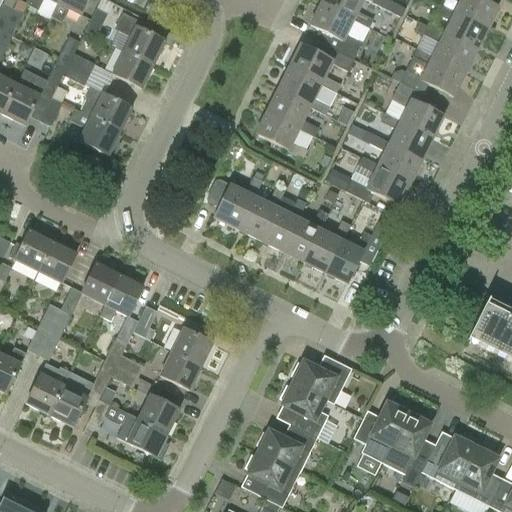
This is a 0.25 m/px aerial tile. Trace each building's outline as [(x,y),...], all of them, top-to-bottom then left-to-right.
[(44,0),(56,5),(58,0),(29,0),(26,7),(37,13),(43,0),(44,0)] [(58,0),(56,5),(50,19),(61,25),(68,11),(79,17),(87,0),(58,0)] [(356,14),(363,1),(363,0),(322,0),(320,5),(353,21),(352,22),(368,30),(372,22),(356,14)] [(363,0),(363,1),(379,9),(383,0),(363,0)] [(391,4),(383,0),(379,9),(387,12),(391,4)] [(458,0),(461,1),(454,14),(453,16),(486,32),(497,9),(477,0),(458,0)] [(1,5),(0,6),(0,33),(11,11),(1,5)] [(309,27),(318,32),(313,42),(329,49),(353,61),(368,30),(352,22),(353,21),(320,5),(309,27)] [(450,23),(443,36),(442,38),(475,54),(486,32),(453,16),(454,14),(438,7),(433,15),(450,23)] [(106,16),(95,10),(84,33),(95,38),(106,16)] [(11,11),(0,33),(11,39),(23,16),(11,11)] [(130,38),(123,53),(152,67),(164,44),(149,36),(152,30),(126,17),(120,29),(121,33),(130,38)] [(438,46),(432,58),(431,59),(431,60),(464,76),(475,54),(442,38),(443,36),(427,28),(427,29),(418,24),(413,32),(438,46)] [(0,60),(11,39),(0,33),(0,60)] [(73,56),(79,44),(67,38),(56,61),(67,67),(73,56)] [(16,55),(27,59),(31,49),(21,45),(16,55)] [(329,49),(324,59),(299,47),(288,69),(320,86),(320,87),(336,95),(340,87),(334,83),(324,78),(330,65),(347,73),(353,61),(329,49)] [(464,76),(431,60),(431,59),(432,58),(416,50),(404,74),(400,72),(393,74),(390,80),(423,96),(427,86),(452,99),(464,76)] [(152,67),(123,53),(111,76),(140,91),(152,67)] [(95,68),(73,56),(67,67),(90,78),(95,68)] [(56,88),(62,77),(67,67),(56,61),(45,84),(56,90),(56,88)] [(62,77),(84,88),(90,78),(67,67),(62,77)] [(288,69),(277,91),(309,107),(308,109),(325,118),(336,95),(320,87),(320,86),(288,69)] [(0,116),(15,87),(0,79),(0,116)] [(400,123),(399,124),(431,141),(443,118),(418,106),(423,96),(390,80),(390,81),(399,85),(383,115),(400,123)] [(15,87),(0,116),(24,128),(39,99),(15,87)] [(50,101),(118,134),(130,110),(101,96),(88,90),(83,98),(86,100),(80,111),(62,103),(66,93),(56,88),(56,90),(50,101)] [(302,123),(308,109),(309,107),(277,91),(266,113),(298,129),(297,131),(313,139),(318,130),(302,123)] [(50,129),(60,108),(72,114),(68,122),(84,130),(77,143),(113,161),(120,146),(117,145),(120,139),(117,137),(118,134),(50,101),(39,124),(50,129)] [(346,128),(352,115),(342,110),(336,122),(346,128)] [(291,144),(297,131),(298,129),(266,113),(254,136),(286,152),(285,153),(302,162),(307,152),(291,144)] [(395,132),(389,145),(388,147),(420,163),(431,141),(399,124),(400,123),(383,115),(379,124),(395,132)] [(384,154),(378,167),(377,169),(409,185),(420,163),(388,147),(389,145),(365,133),(361,142),(384,154)] [(398,208),(409,185),(377,169),(378,167),(362,159),(358,168),(357,167),(350,180),(340,175),(334,187),(345,192),(344,193),(368,205),(373,195),(398,208)] [(244,195),(229,187),(218,182),(214,183),(205,200),(207,204),(218,210),(213,220),(235,231),(252,199),(254,200),(261,183),(252,179),(244,195)] [(266,206),(254,200),(252,199),(235,231),(258,242),(274,210),(276,211),(282,199),(281,199),(283,194),(274,190),(266,206)] [(324,201),(332,205),(337,196),(328,192),(324,201)] [(296,201),(295,205),(282,199),(276,211),(274,210),(258,242),(280,253),(296,221),(298,222),(305,206),(296,201)] [(310,228),(298,222),(296,221),(280,253),(302,264),(318,232),(319,232),(327,216),(318,212),(310,228)] [(333,239),(319,232),(318,232),(302,264),(324,275),(341,243),(349,227),(340,223),(333,239)] [(55,239),(41,232),(38,238),(28,233),(14,262),(38,274),(52,244),(53,245),(55,239)] [(355,250),(341,243),(324,275),(346,286),(362,255),(363,255),(364,254),(375,260),(383,244),(363,234),(355,250)] [(0,263),(10,244),(0,238),(0,263)] [(52,244),(38,274),(61,285),(75,256),(53,245),(52,244)] [(81,295),(104,307),(119,278),(95,266),(81,295)] [(142,290),(119,278),(104,307),(98,318),(110,324),(115,312),(127,319),(142,290)] [(70,290),(60,311),(60,312),(49,334),(59,339),(81,295),(70,290)] [(511,320),(507,318),(505,320),(496,316),(497,313),(486,308),(489,302),(487,302),(470,337),(480,342),(478,347),(496,356),(498,351),(507,355),(505,360),(511,364),(511,320)] [(60,312),(60,311),(48,306),(37,329),(49,334),(60,312)] [(148,330),(137,324),(132,334),(143,339),(143,340),(150,343),(155,333),(148,330)] [(49,334),(37,329),(26,351),(37,357),(49,334)] [(171,354),(200,368),(212,345),(182,331),(171,354)] [(59,339),(49,334),(37,357),(47,362),(59,339)] [(126,345),(115,340),(104,362),(116,368),(121,357),(126,345)] [(0,356),(0,393),(5,396),(20,367),(19,366),(25,355),(13,349),(8,360),(0,356)] [(200,368),(171,354),(159,378),(188,392),(200,368)] [(121,357),(116,368),(138,379),(143,368),(121,357)] [(291,385),(334,406),(351,371),(328,360),(322,373),(302,363),(300,367),(297,366),(291,378),(294,380),(291,385)] [(70,375),(49,418),(72,429),(85,403),(95,408),(99,402),(109,379),(110,379),(116,368),(104,362),(92,386),(70,375)] [(49,418),(70,375),(59,369),(57,371),(45,365),(25,406),(49,418)] [(116,368),(110,379),(132,390),(138,379),(116,368)] [(334,406),(291,385),(289,390),(286,388),(279,401),(282,403),(280,407),(300,417),(293,430),(316,441),(328,418),(319,414),(325,403),(333,407),(334,406)] [(137,421),(167,436),(178,412),(149,397),(137,421)] [(99,402),(95,408),(87,425),(98,430),(110,407),(99,402)] [(387,458),(408,416),(403,413),(404,410),(392,404),(390,407),(385,405),(376,424),(364,418),(353,441),(387,458)] [(408,416),(387,458),(420,475),(432,452),(420,446),(430,427),(425,425),(427,421),(414,415),(413,418),(408,416)] [(167,436),(137,421),(126,444),(160,462),(167,447),(162,445),(167,436)] [(316,441),(293,430),(287,442),(268,432),(265,436),(262,435),(256,448),(259,449),(256,454),(299,475),(316,441)] [(432,452),(420,475),(454,492),(476,450),(471,447),(472,444),(459,438),(458,441),(453,439),(444,458),(432,452)] [(476,450),(454,492),(488,509),(500,486),(488,481),(498,461),(493,459),(495,456),(482,449),(480,452),(476,450)] [(299,475),(256,454),(254,459),(251,458),(244,470),(248,472),(245,476),(265,486),(259,499),(279,509),(281,510),(299,475)] [(488,509),(494,511),(511,511),(511,491),(511,492),(500,486),(488,509)] [(46,511),(47,511),(7,491),(0,505),(0,511),(46,511)] [(259,510),(263,511),(276,511),(279,509),(264,501),(259,510)]
